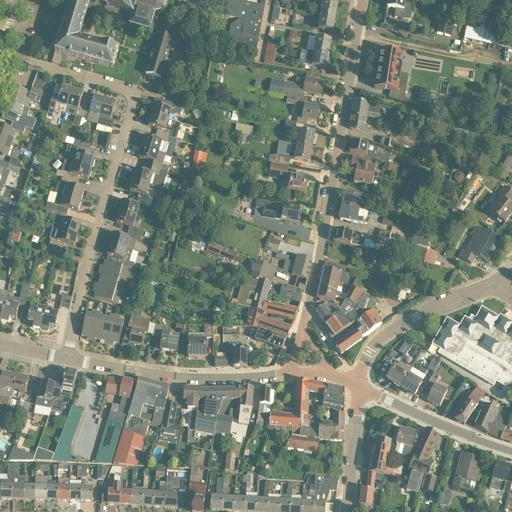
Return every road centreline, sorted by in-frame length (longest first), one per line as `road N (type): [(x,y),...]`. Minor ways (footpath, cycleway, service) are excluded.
road 1 (residential): [(1,51),(132,97),(66,358)]
road 2 (residential): [(301,332),(362,0)]
road 3 (residential): [(287,373),(165,376),(66,358)]
road 4 (residential): [(356,382),(374,343),(391,330),(498,283)]
road 5 (residential): [(511,451),(357,387)]
road 6 (residential): [(346,511),(357,387)]
